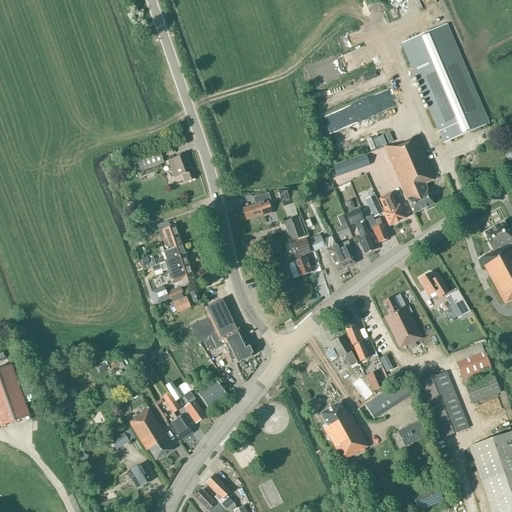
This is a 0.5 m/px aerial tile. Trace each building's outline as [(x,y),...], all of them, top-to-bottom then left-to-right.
[(436,0),(416,0),(421,9),(437,2),(436,0)] [(444,143),(489,123),(447,25),(401,44),(444,143)] [(378,148),(394,141),(390,133),(375,140),(378,148)] [(396,148),(384,146),(414,214),(434,205),(425,184),(434,180),(416,136),(413,137),(412,141),(396,148)] [(141,171),(164,163),(159,149),(136,157),(141,171)] [(195,179),(192,171),(193,171),(187,154),(168,161),(174,178),(182,175),(185,182),(195,179)] [(336,177),(369,166),(366,156),(333,167),(336,177)] [(268,203),(271,202),(268,193),(253,198),(255,205),(243,209),(246,220),(263,215),(264,216),(272,214),(268,203)] [(290,193),(280,196),(284,207),(293,203),(290,193)] [(390,194),(380,199),(386,212),(383,213),(389,226),(405,219),(399,206),(396,207),(390,194)] [(374,218),(383,213),(374,195),(365,199),(374,218)] [(354,210),(351,200),(345,202),(348,212),(350,211),(354,210)] [(360,209),(346,215),(350,226),(364,220),(360,209)] [(337,217),(341,226),(335,228),(339,239),(351,234),(346,223),(342,215),(337,217)] [(382,225),(380,218),(374,221),(372,215),(365,218),(369,228),(370,231),(373,230),(375,236),(376,235),(379,243),(388,239),(383,225),(382,225)] [(286,221),(293,239),(305,235),(298,216),(286,221)] [(159,235),(161,242),(178,236),(175,226),(174,226),(169,228),(167,222),(157,226),(160,235),(159,235)] [(511,302),(511,301),(511,246),(504,250),(502,247),(511,242),(511,237),(504,223),(504,222),(483,233),(484,234),(494,252),(480,259),(504,304),(511,301),(511,302)] [(361,239),(358,240),(361,247),(362,246),(365,254),(374,250),(368,236),(370,235),(365,223),(363,224),(356,227),(361,239)] [(137,245),(145,243),(143,235),(135,238),(137,245)] [(164,252),(182,246),(178,236),(161,242),(164,252)] [(325,246),(321,236),(310,241),(314,251),(325,246)] [(305,275),(311,273),(306,258),(307,258),(304,251),(309,249),(306,239),(288,245),(299,277),(301,276),(302,277),(306,276),(305,275)] [(339,251),(347,268),(355,264),(350,253),(352,252),(348,242),(338,246),(337,247),(339,251)] [(337,247),(338,246),(337,244),(326,249),(337,273),(347,268),(339,251),(337,247)] [(170,261),(185,255),(182,246),(164,252),(161,253),(162,256),(160,257),(158,261),(159,264),(160,264),(165,262),(170,261)] [(140,258),(146,256),(143,248),(138,250),(140,258)] [(170,261),(165,262),(168,272),(188,265),(185,255),(170,261)] [(149,257),(140,260),(142,266),(151,263),(149,257)] [(168,272),(170,278),(176,276),(178,282),(192,277),(192,278),(193,277),(188,265),(168,272)] [(433,281),(428,274),(420,279),(424,286),(423,287),(429,296),(435,292),(439,298),(448,292),(439,277),(433,281)] [(163,287),(151,292),(154,302),(159,303),(168,299),(182,293),(179,287),(166,293),(163,287)] [(452,303),(462,298),(458,291),(448,297),(452,303)] [(200,301),(197,292),(191,294),(194,303),(200,301)] [(186,297),(173,303),(177,314),(191,308),(186,297)] [(417,341),(422,339),(407,307),(399,310),(393,297),(382,302),(389,315),(384,318),(399,349),(406,346),(406,347),(407,346),(409,349),(418,344),(417,341)] [(233,360),(235,364),(253,356),(252,355),(256,353),(253,345),(249,347),(248,345),(246,346),(242,336),(244,335),(245,334),(243,329),(242,330),(239,331),(224,299),(205,309),(209,317),(190,326),(199,343),(209,339),(210,340),(206,342),(210,351),(223,346),(227,355),(224,357),(228,363),(233,360)] [(363,322),(356,325),(360,334),(367,331),(363,322)] [(362,341),(356,326),(346,331),(352,346),(353,345),(354,347),(360,362),(369,358),(363,343),(362,341)] [(351,367),(357,363),(350,352),(351,351),(343,337),(331,343),(340,358),(344,355),(351,367)] [(492,372),(484,352),(456,363),(464,383),(492,372)] [(144,358),(138,362),(142,368),(148,365),(144,358)] [(11,365),(0,369),(0,426),(29,416),(11,365)] [(439,440),(469,428),(446,372),(436,376),(433,368),(423,372),(426,380),(416,384),(439,440)] [(384,386),(378,372),(367,377),(373,391),(384,386)] [(479,401),(500,393),(493,376),(465,386),(472,403),(474,406),(480,404),(479,401)] [(193,378),(185,383),(191,391),(195,389),(198,393),(207,407),(225,395),(216,381),(207,387),(203,390),(199,386),(198,386),(193,378)] [(411,394),(402,381),(365,405),(374,419),(373,417),(410,392),(411,394)] [(371,393),(364,382),(357,386),(365,398),(371,393)] [(172,383),(166,387),(170,393),(176,401),(182,397),(183,396),(190,392),(191,391),(185,383),(176,389),(172,383)] [(190,392),(183,396),(189,405),(185,408),(196,424),(205,417),(194,401),(196,400),(190,392)] [(170,393),(163,397),(173,413),(180,408),(176,401),(170,393)] [(498,406),(498,416),(509,415),(508,393),(501,393),(502,405),(498,406)] [(163,418),(167,416),(166,413),(163,414),(157,404),(161,402),(160,400),(154,404),(163,418)] [(349,457),(368,447),(350,414),(348,415),(341,403),(320,414),(326,424),(322,426),(328,438),(329,437),(341,459),(348,455),(349,457)] [(156,461),(172,450),(166,441),(168,440),(149,408),(134,418),(135,420),(129,423),(147,451),(149,449),(156,461)] [(180,441),(192,433),(181,417),(170,426),(180,441)] [(405,446),(426,436),(419,421),(398,432),(405,446)] [(111,440),(116,449),(129,441),(124,433),(111,440)] [(511,511),(511,434),(472,447),(494,511),(511,511)] [(82,453),(79,459),(85,463),(88,456),(82,453)] [(138,489),(150,482),(140,465),(128,473),(138,489)] [(227,496),(230,492),(230,493),(231,492),(215,475),(214,475),(214,476),(206,483),(221,498),(218,501),(226,511),(234,504),(227,496)] [(437,487),(413,498),(419,510),(443,500),(437,487)] [(194,497),(208,511),(224,511),(226,511),(218,501),(215,504),(202,490),(194,497)] [(68,497),(75,511),(85,511),(77,493),(68,497)] [(118,504),(117,499),(101,504),(103,509),(118,504)]
